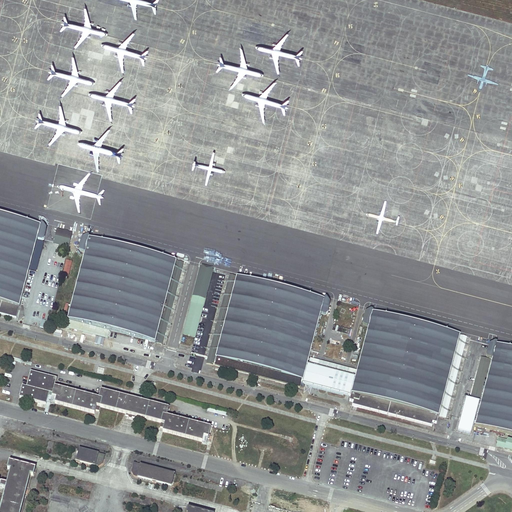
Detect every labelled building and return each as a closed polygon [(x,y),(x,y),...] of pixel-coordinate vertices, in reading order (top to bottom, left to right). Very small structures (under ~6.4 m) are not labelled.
[(41,226),(0,215),(0,313),(16,318),(19,307),(41,226)] [(53,244),(69,248),(73,233),(57,229),(53,244)] [(176,261),(88,238),(68,319),(155,342),(176,261)] [(65,260),(63,274),(70,275),(72,261),(65,260)] [(213,268),(200,265),(183,335),(196,338),(213,268)] [(324,300),(230,275),(207,362),(300,387),(324,300)] [(459,335),(372,313),(349,401),(437,423),(438,417),(459,335)] [(349,336),(350,329),(332,326),(331,333),(349,336)] [(78,339),(80,332),(74,331),(72,337),(78,339)] [(459,335),(438,417),(446,420),(467,337),(459,335)] [(511,348),(496,345),(474,427),(511,437),(511,348)] [(32,363),(10,357),(9,360),(31,366),(32,363)] [(490,360),(480,358),(470,397),(480,399),(490,360)] [(165,408),(104,392),(103,396),(100,395),(99,399),(54,387),(57,379),(31,372),(27,387),(22,386),(19,398),(46,405),(48,396),(56,398),(55,404),(94,414),(96,409),(100,410),(100,407),(126,414),(126,415),(135,417),(135,416),(161,423),(160,426),(164,427),(163,432),(202,442),(204,437),(208,438),(211,428),(167,416),(168,412),(166,412),(166,410),(165,410),(165,408)] [(479,401),(466,398),(457,430),(471,434),(479,401)] [(230,414),(208,408),(207,412),(229,417),(230,414)] [(507,441),(498,439),(496,447),(505,450),(507,441)] [(106,456),(78,449),(75,462),(98,468),(103,466),(106,456)] [(0,487),(6,489),(0,510),(0,511),(20,511),(30,475),(34,476),(35,468),(9,462),(7,469),(11,470),(7,484),(0,482),(0,487)] [(176,474),(134,463),(132,472),(134,477),(172,488),(176,474)] [(363,511),(257,483),(249,511),(363,511)]
